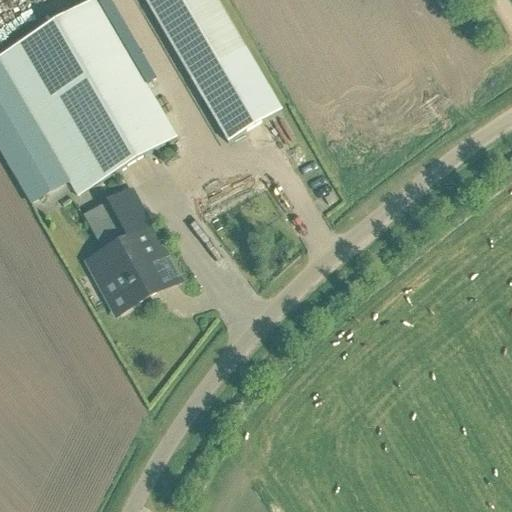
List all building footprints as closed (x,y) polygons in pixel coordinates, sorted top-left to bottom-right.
[(146,0),(230,143),(281,113),(214,0),(146,0)] [(81,196),(179,139),(98,1),(0,58),(81,196)] [(0,155),(31,208),(69,186),(0,67),(0,155)] [(358,168),(418,135),(408,117),(348,150),(358,168)] [(113,317),(121,313),(159,292),(145,264),(164,254),(151,231),(85,267),(113,317)]
